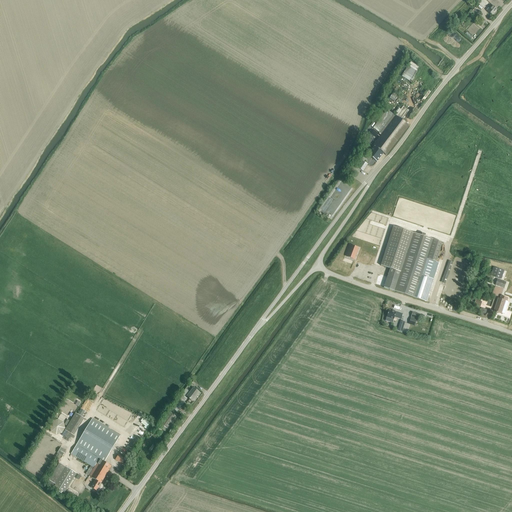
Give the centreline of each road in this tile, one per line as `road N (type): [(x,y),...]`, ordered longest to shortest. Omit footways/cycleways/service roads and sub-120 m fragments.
road 1 (unclassified): [(122,511),(254,331)]
road 2 (unclassified): [(373,172),(511,3)]
road 3 (unclassified): [(511,333),(318,267)]
road 4 (unclassified): [(254,331),(373,172)]
